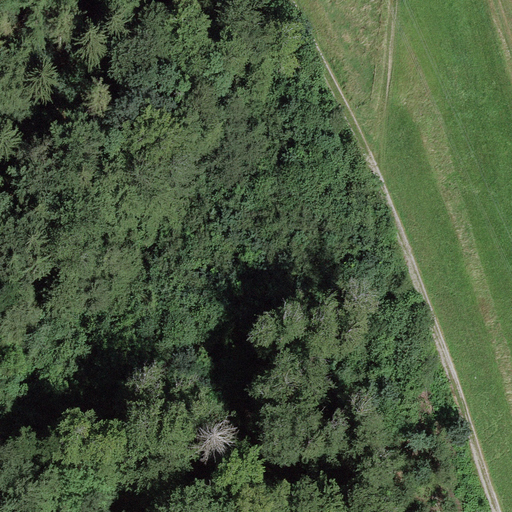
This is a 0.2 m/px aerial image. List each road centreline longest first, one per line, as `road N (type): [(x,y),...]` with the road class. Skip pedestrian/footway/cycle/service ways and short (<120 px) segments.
road 1 (track): [(504,511),(331,81),(281,0)]
road 2 (track): [(358,146),(388,0)]
